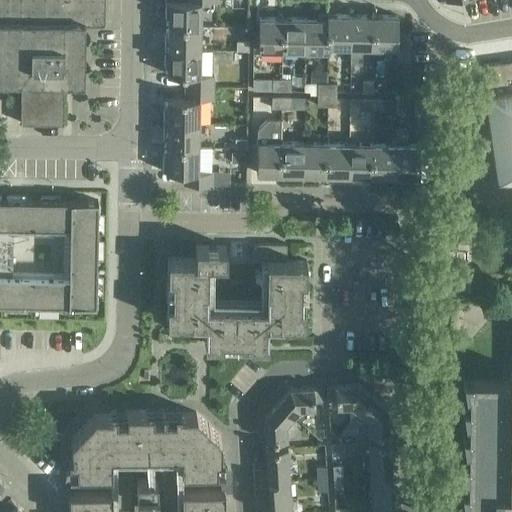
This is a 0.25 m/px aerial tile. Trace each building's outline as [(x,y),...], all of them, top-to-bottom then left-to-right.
[(0,0),(0,60),(21,60),(20,122),(63,123),(65,23),(105,24),(104,0),(0,0)] [(168,18),(168,25),(200,25),(201,1),(215,1),(214,0),(186,0),(187,0),(169,0),(165,0),(165,18),(168,18)] [(329,45),(350,46),(351,15),(327,14),(327,19),(328,19),(328,45),(329,45)] [(351,15),(350,46),(350,62),(361,62),(362,46),(373,46),(374,15),(351,15)] [(398,15),(374,15),(373,46),(396,47),(396,59),(409,60),(409,32),(397,31),(397,17),(398,15)] [(258,49),(282,49),(283,18),(259,17),(259,19),(258,49)] [(282,49),(305,49),(305,18),(283,18),(282,49)] [(329,50),(329,45),(328,45),(328,19),(327,19),(305,18),(305,49),(329,50)] [(165,32),(165,49),(200,49),(200,25),(168,25),(168,32),(165,32)] [(237,50),(248,50),(248,41),(237,40),(237,50)] [(185,74),(185,86),(213,86),(213,74),(199,74),(200,49),(165,49),(164,66),(167,66),(167,74),(185,74)] [(511,58),(501,60),(501,62),(484,64),(488,94),(486,94),(498,179),(511,177),(511,58)] [(253,90),(281,90),(282,79),(253,78),(253,90)] [(282,79),(281,90),(304,91),(304,79),(282,79)] [(363,92),(372,92),(373,80),(363,80),(363,92)] [(318,82),(317,94),(327,94),(327,83),(318,82)] [(327,83),(327,94),(336,94),(336,83),(327,83)] [(164,105),(163,122),(199,123),(199,98),(213,98),(213,86),(185,86),(185,98),(167,97),(166,105),(164,105)] [(317,105),(327,105),(327,94),(317,94),(317,105)] [(327,94),(327,105),(336,106),(336,94),(327,94)] [(272,108),(281,108),(281,96),(272,96),(272,108)] [(281,96),(281,108),(304,108),(304,97),(281,96)] [(363,109),(372,109),(372,98),(363,98),(363,109)] [(372,98),(372,109),(382,110),(382,98),(372,98)] [(394,144),(394,175),(418,175),(418,159),(430,159),(431,115),(418,115),(418,144),(406,144),(407,128),(395,128),(394,144)] [(166,139),(166,146),(198,147),(199,123),(163,122),(163,139),(166,139)] [(256,173),(280,173),(281,142),(281,122),(267,122),(257,131),(256,171),(256,173)] [(235,147),(247,148),(247,138),(235,138),(235,147)] [(280,173),(303,173),(303,142),(281,142),(280,173)] [(303,173),(326,174),(326,143),(303,142),(303,173)] [(326,174),(348,174),(349,143),(326,143),(326,174)] [(348,174),(371,174),(372,143),(349,143),(348,174)] [(371,174),(394,175),(394,144),(372,143),(371,174)] [(198,147),(166,146),(166,153),(163,153),(163,171),(184,171),(184,183),(212,184),(212,171),(210,171),(211,147),(198,147)] [(0,267),(12,267),(13,233),(0,232),(0,225),(69,227),(68,276),(0,274),(0,302),(35,303),(96,304),(97,246),(98,200),(18,198),(0,198),(0,267)] [(511,231),(500,233),(502,251),(511,249),(511,231)] [(260,260),(261,260),(266,260),(266,304),(207,303),(208,261),(226,261),(226,245),(195,245),(195,258),(168,258),(167,320),(205,321),(204,343),(267,344),(267,322),(305,323),(306,260),(286,260),(286,243),(260,243),(259,243),(257,244),(255,245),(254,246),(253,248),(252,250),(252,252),(252,253),(253,254),(253,256),(254,257),(256,259),(258,260),(260,260)] [(511,511),(511,371),(510,371),(510,381),(472,381),(472,396),(469,396),(468,410),(472,410),(471,423),(468,423),(468,438),(471,438),(471,451),(468,451),(468,466),(471,466),(471,478),(467,478),(467,493),(470,493),(470,506),(467,506),(466,511),(511,511)] [(351,405),(359,412),(373,396),(359,384),(327,386),(328,400),(336,399),(336,406),(351,405)] [(290,388),(277,402),(293,416),(300,408),(315,407),(314,400),(322,400),(321,386),(290,388)] [(374,433),(375,441),(389,440),(388,433),(389,433),(387,409),(373,396),(359,412),(367,419),(368,434),(374,433)] [(267,440),(267,447),(281,447),(280,439),(287,439),(286,424),(293,416),(277,402),(265,416),(266,440),(267,440)] [(182,479),(228,479),(227,472),(224,467),(224,451),(221,451),(220,435),(196,412),(180,412),(180,409),(111,410),(111,413),(95,414),(71,438),(71,454),(68,454),(69,470),(66,475),(65,481),(111,481),(111,452),(181,451),(182,479)] [(368,441),(370,475),(391,473),(389,440),(375,441),(368,441)] [(267,447),(269,481),(289,479),(287,446),(281,447),(267,447)] [(332,465),(333,477),(342,476),(341,464),(332,465)] [(317,465),(318,478),(327,477),(326,465),(317,465)] [(370,475),(372,508),(393,507),(391,473),(370,475)] [(342,476),(333,477),(334,489),(343,489),(342,476)] [(327,477),(318,478),(318,490),(327,489),(327,477)] [(0,478),(0,497),(9,488),(0,478)] [(134,503),(134,511),(160,511),(160,503),(157,503),(157,478),(137,478),(137,503),(134,503)] [(269,481),(270,511),(291,511),(289,479),(269,481)] [(224,511),(224,489),(182,489),(182,511),(111,511),(112,491),(69,491),(69,511),(224,511)] [(25,511),(11,498),(1,508),(5,511),(25,511)]
